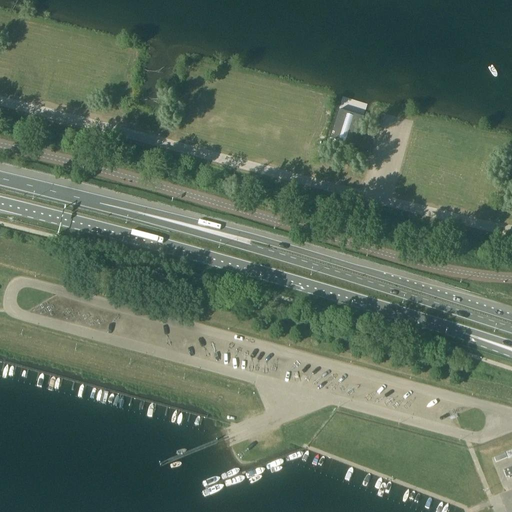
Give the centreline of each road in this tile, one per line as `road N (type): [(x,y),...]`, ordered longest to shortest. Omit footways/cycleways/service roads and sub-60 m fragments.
road 1 (unclassified): [(511,278),(0,151)]
road 2 (primary): [(0,202),(456,331)]
road 3 (primary): [(511,330),(102,202)]
road 4 (secondary): [(511,317),(252,236),(102,202)]
